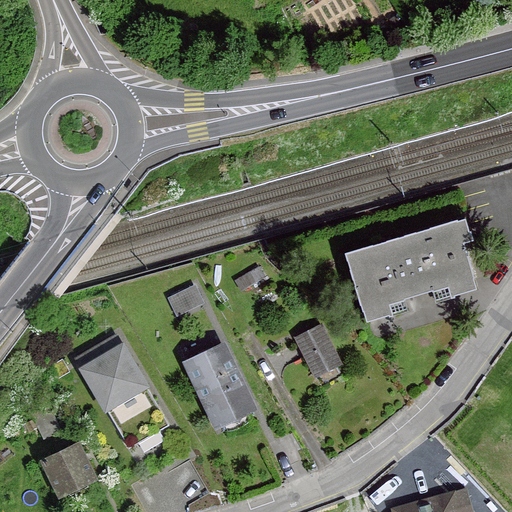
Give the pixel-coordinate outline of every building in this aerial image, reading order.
[(346,254),(363,311),(474,278),(457,220),(346,254)] [(192,287),(167,298),(176,319),(202,307),(192,287)] [(321,328),(299,340),(315,372),(337,361),(321,328)] [(116,335),(77,359),(129,448),(169,425),(116,335)] [(223,349),(189,365),(215,419),(250,403),(223,349)] [(49,404),(32,413),(44,439),(61,430),(49,404)] [(78,444),(44,461),(60,495),(94,478),(78,444)] [(471,511),(466,493),(398,511),(471,511)]
